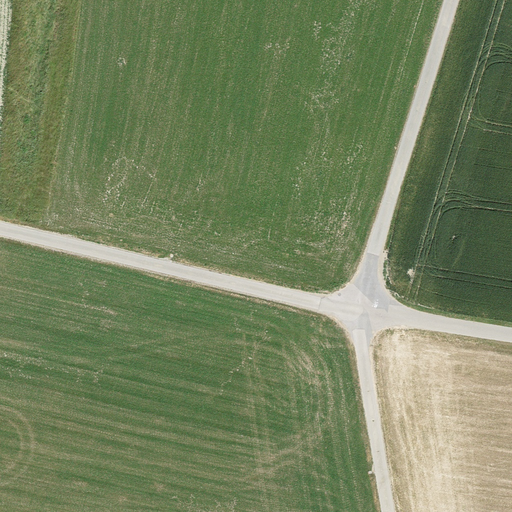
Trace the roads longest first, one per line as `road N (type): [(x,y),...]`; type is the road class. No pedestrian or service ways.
road 1 (track): [(456,0),(356,306),(382,511)]
road 2 (track): [(511,331),(356,306),(0,225)]
